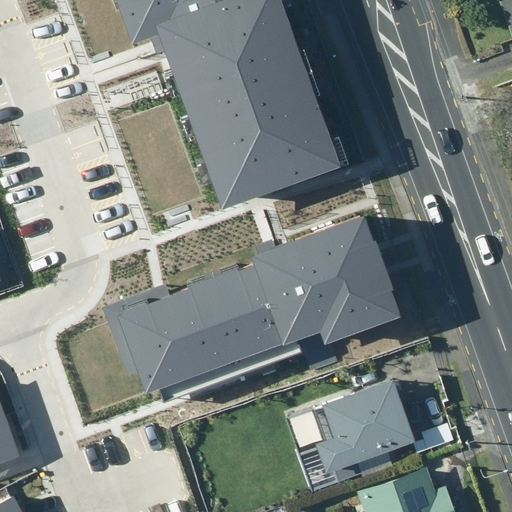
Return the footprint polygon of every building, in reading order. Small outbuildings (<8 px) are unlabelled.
[(281,0),(115,0),(128,35),(144,29),(147,40),(159,36),(213,190),(225,186),(231,204),(340,166),(281,0)] [(511,0),(494,0),(511,47),(511,0)] [(0,127),(44,111),(11,27),(0,30),(0,127)] [(63,135),(54,115),(18,131),(26,151),(63,135)] [(99,238),(76,184),(0,216),(23,270),(99,238)] [(146,311),(119,321),(140,381),(304,323),(300,312),(319,305),(327,328),(405,300),(395,274),(387,277),(370,230),(379,226),(371,205),(254,247),(259,261),(143,302),(146,311)] [(253,258),(240,222),(217,231),(225,252),(231,266),(253,258)] [(129,299),(112,259),(64,279),(81,319),(129,299)] [(320,476),(412,443),(389,379),(315,405),(327,437),(309,443),(320,476)] [(0,463),(16,458),(1,416),(0,416),(0,463)] [(57,456),(22,443),(14,463),(49,476),(57,456)] [(423,469),(342,497),(346,511),(451,511),(443,488),(431,492),(423,469)] [(0,511),(17,511),(6,490),(0,493),(0,511)]
